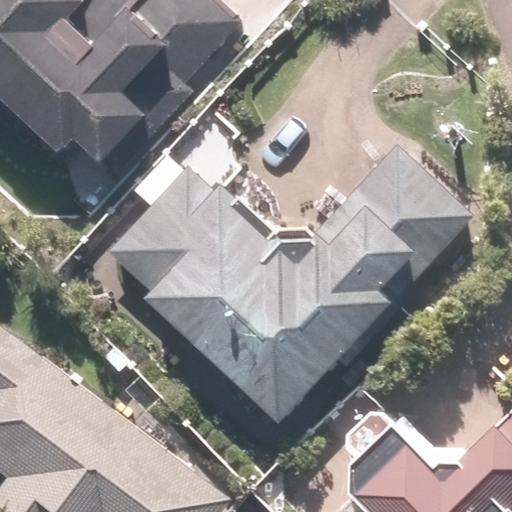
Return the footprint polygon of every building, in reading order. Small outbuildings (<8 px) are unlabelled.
[(0,0),(0,120),(48,166),(58,156),(77,174),(125,124),(104,104),(151,54),(180,81),(232,26),(205,0),(0,0)] [(187,170),(105,256),(143,292),(132,303),(268,432),(468,221),(390,147),(282,260),(187,170)] [(0,253),(9,241),(0,234),(0,253)] [(216,511),(224,501),(0,330),(0,484),(1,485),(0,485),(0,511),(216,511)] [(511,511),(511,414),(498,429),(494,425),(437,479),(387,427),(349,466),(352,498),(365,511),(511,511)]
